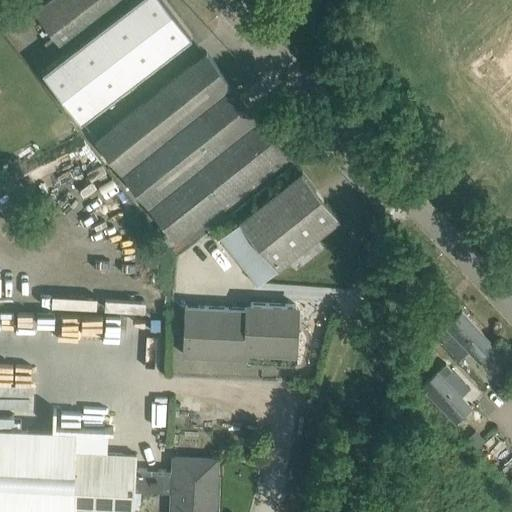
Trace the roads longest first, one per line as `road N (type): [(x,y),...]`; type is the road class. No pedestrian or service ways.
road 1 (unclassified): [(511,301),(225,0)]
road 2 (unknown): [(270,487),(274,412),(266,392),(187,371),(20,363)]
